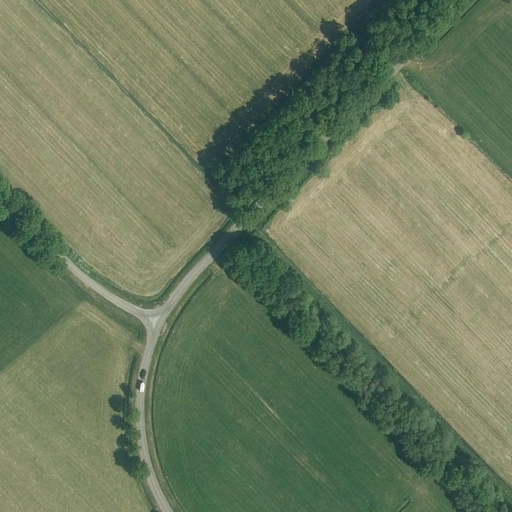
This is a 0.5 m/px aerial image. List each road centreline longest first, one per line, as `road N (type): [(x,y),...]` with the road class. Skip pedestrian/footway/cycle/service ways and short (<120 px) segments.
road 1 (unclassified): [(155,325),(457,0)]
road 2 (unclassified): [(155,325),(95,292),(0,199)]
road 3 (unclassified): [(165,511),(143,463),(137,419),(155,325)]
